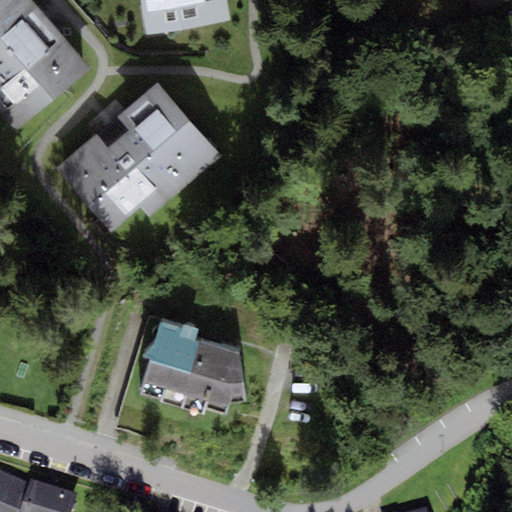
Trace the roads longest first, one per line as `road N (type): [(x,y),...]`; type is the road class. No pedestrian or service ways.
road 1 (residential): [(0,433),(262,511)]
road 2 (residential): [(329,511),(511,404)]
